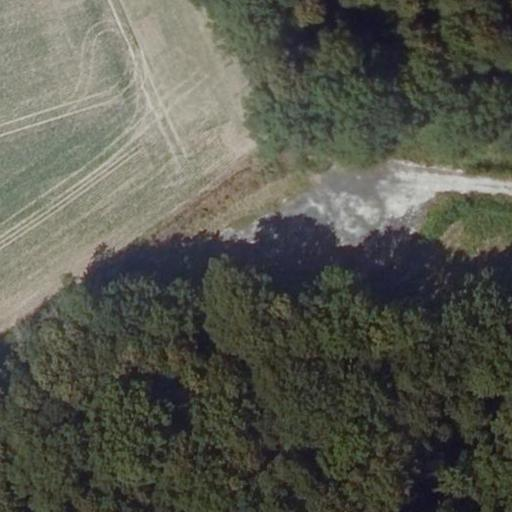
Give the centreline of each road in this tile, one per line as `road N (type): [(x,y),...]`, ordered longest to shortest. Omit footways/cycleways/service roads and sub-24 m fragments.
road 1 (track): [(408,511),(172,257)]
road 2 (track): [(327,163),(358,178),(511,197)]
road 3 (track): [(327,163),(434,157),(511,164)]
